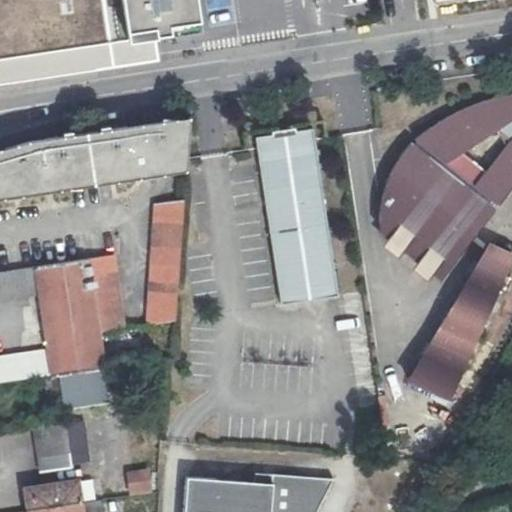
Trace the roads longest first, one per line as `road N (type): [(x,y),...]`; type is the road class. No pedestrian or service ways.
road 1 (unclassified): [(0,119),(511,38)]
road 2 (unknown): [(189,315),(195,376),(205,387),(262,398),(298,387),(305,368),(296,327),(261,316)]
road 3 (unknown): [(0,216),(191,177)]
road 4 (unknown): [(191,177),(189,315)]
